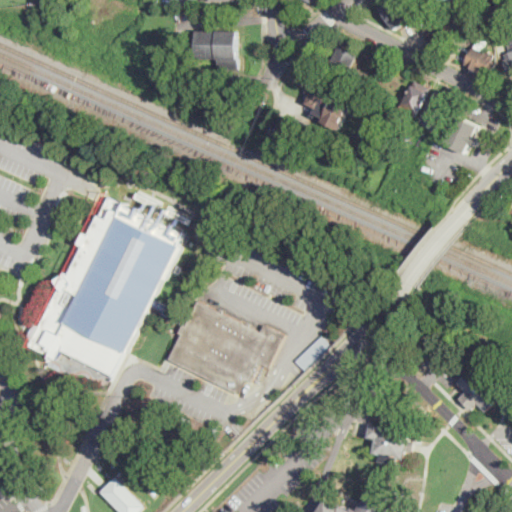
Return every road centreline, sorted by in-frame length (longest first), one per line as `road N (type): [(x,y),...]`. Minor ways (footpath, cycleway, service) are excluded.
road 1 (tertiary): [(401,291),(181,511)]
road 2 (residential): [(336,10),(511,108)]
